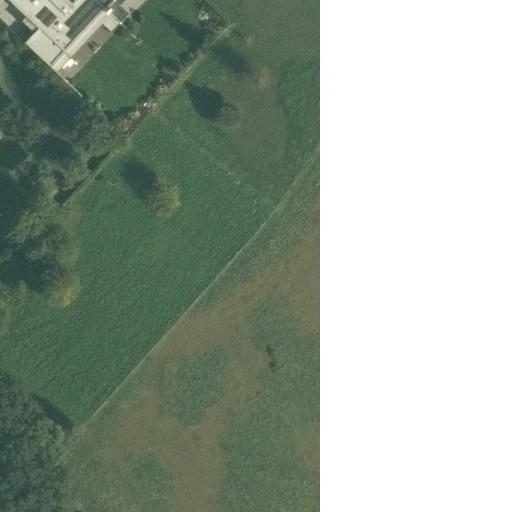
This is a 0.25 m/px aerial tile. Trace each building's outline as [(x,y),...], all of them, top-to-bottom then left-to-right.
[(65,56),(106,12),(93,0),(6,0),(39,31),(65,56)] [(93,0),(106,12),(117,0),(93,0)] [(117,0),(106,12),(121,26),(130,16),(121,8),(128,0),(117,0)] [(112,35),(121,26),(106,12),(65,56),(51,70),(57,75),(103,27),(112,35)] [(25,45),(51,70),(65,56),(39,31),(25,45)]
